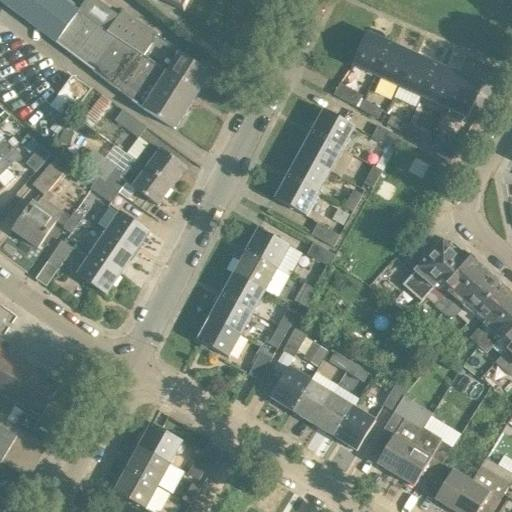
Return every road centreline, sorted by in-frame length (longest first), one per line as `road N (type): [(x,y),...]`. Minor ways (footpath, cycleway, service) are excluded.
road 1 (residential): [(131,368),(319,0)]
road 2 (residential): [(374,511),(131,368)]
road 3 (residential): [(511,259),(468,210),(511,121)]
road 4 (residential): [(56,511),(131,368)]
road 5 (residential): [(131,368),(0,279)]
